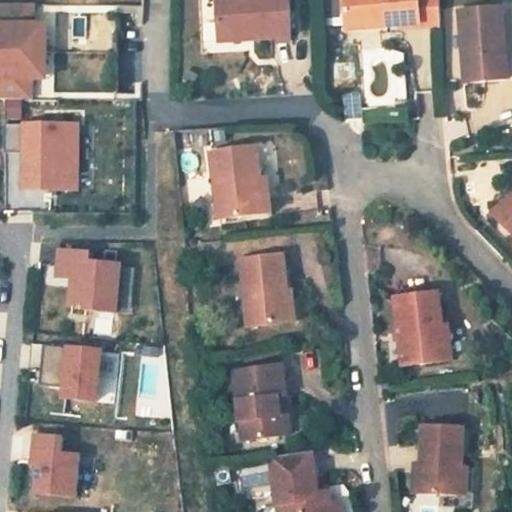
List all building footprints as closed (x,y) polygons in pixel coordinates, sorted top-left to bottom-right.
[(248,37),(254,37),(254,41),(263,40),(292,39),(290,0),(217,0),(218,26),(224,26),(225,42),(247,41),(248,41),(248,37)] [(442,25),(440,0),(344,0),(346,25),(387,23),(387,28),(442,25)] [(0,99),(26,99),(26,79),(35,79),(41,79),(40,25),(35,25),(25,25),(25,4),(0,3),(0,99)] [(35,4),(25,4),(25,25),(35,25),(35,4)] [(502,8),(460,12),(467,84),(508,80),(502,8)] [(86,79),(116,79),(117,25),(87,24),(86,79)] [(40,25),(41,79),(50,79),(49,25),(40,25)] [(392,100),(390,58),(365,59),(368,101),(392,100)] [(26,79),(26,99),(35,99),(35,79),(26,79)] [(363,95),(347,96),(348,123),(365,122),(363,95)] [(79,190),(79,125),(6,124),(5,153),(25,153),(25,189),(79,190)] [(253,182),(261,181),(258,148),(247,149),(211,153),(218,220),(247,217),(257,216),(253,182)] [(20,179),(19,153),(9,154),(10,179),(20,179)] [(267,180),(263,181),(261,181),(253,182),(257,216),(263,216),(271,215),(267,180)] [(511,196),(496,213),(511,228),(511,196)] [(92,256),(62,253),(59,279),(75,281),(72,307),(86,308),(85,312),(119,316),(124,268),(91,265),(92,256)] [(263,259),(247,261),(239,262),(246,330),(247,330),(263,328),(288,326),(285,294),(282,257),(263,259)] [(285,294),(288,326),(293,325),(290,293),(285,294)] [(396,300),(404,368),(454,362),(450,328),(444,329),(440,295),(396,300)] [(98,404),(103,354),(46,348),(42,380),(52,381),(51,390),(67,391),(66,400),(98,404)] [(280,369),(263,371),(247,372),(232,374),(239,442),(247,441),(263,439),(280,438),(276,400),(284,399),(280,369)] [(280,438),(288,437),(284,399),(276,400),(280,438)] [(422,465),(421,496),(461,498),(463,471),(465,430),(424,428),(422,465)] [(65,442),(38,439),(36,456),(41,457),(40,468),(37,497),(77,501),(82,460),(63,458),(65,442)] [(309,455),(269,460),(274,508),(282,507),(282,511),(338,511),(338,506),(328,507),(315,508),(314,496),(309,455)] [(463,471),(461,498),(474,499),(475,471),(463,471)] [(326,494),(314,496),(315,508),(328,507),(326,494)]
